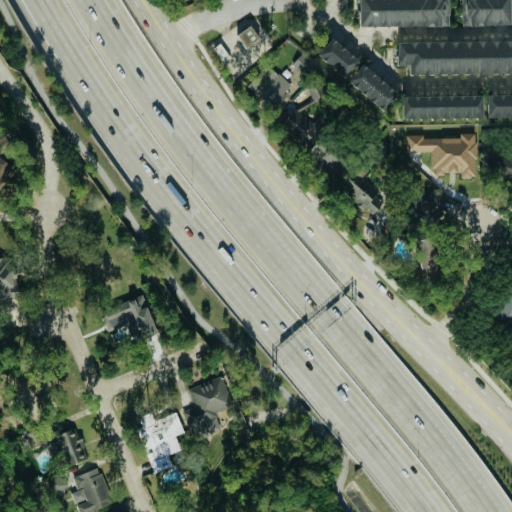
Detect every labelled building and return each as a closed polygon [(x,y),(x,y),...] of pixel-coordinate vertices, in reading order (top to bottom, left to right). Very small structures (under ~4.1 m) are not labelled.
[(357,0),(358,26),(447,25),(447,0),(357,0)] [(509,24),(508,0),(459,0),(460,25),(509,24)] [(259,38),(249,25),(235,34),(244,48),(259,38)] [(316,57),(345,77),(358,59),(329,38),(316,57)] [(408,75),(511,72),(511,40),(395,42),(396,66),(407,65),(408,75)] [(213,46),(223,61),(229,58),(218,43),(213,46)] [(304,77),(314,66),(300,53),(291,63),(304,77)] [(288,88),(273,67),(248,84),(266,110),(287,96),(283,91),(288,88)] [(353,85),(382,112),(397,95),(368,69),(353,85)] [(487,118),(511,117),(511,94),(486,95),(487,118)] [(401,119),(482,118),(482,95),(401,97),(401,119)] [(302,150),(312,142),(291,118),(281,126),(302,150)] [(406,152),(432,151),(433,172),(461,172),(461,176),(476,176),(475,133),(459,134),(459,138),(422,139),(422,135),(406,135),(406,152)] [(0,191),(17,172),(0,157),(0,191)] [(378,207),(352,183),(344,192),(370,216),(378,207)] [(415,210),(433,214),(438,197),(420,192),(415,210)] [(426,215),(412,215),(411,227),(425,228),(426,215)] [(420,268),(440,264),(436,238),(415,241),(420,268)] [(0,258),(0,301),(17,300),(16,270),(5,270),(4,258),(0,258)] [(511,283),(501,320),(511,322),(511,283)] [(146,306),(137,310),(133,298),(102,309),(109,329),(127,323),(134,342),(156,333),(146,306)] [(24,401),(38,389),(17,366),(3,378),(24,401)] [(232,405),(221,375),(187,388),(194,406),(181,411),(193,441),(221,430),(214,412),(232,405)] [(153,472),(171,466),(167,454),(180,450),(174,435),(182,432),(175,413),(136,427),(153,472)] [(84,460),(77,442),(81,441),(76,428),(46,439),(53,459),(56,458),(60,468),(84,460)] [(77,511),(83,511),(111,502),(98,467),(72,477),(77,490),(70,492),(77,511)]
